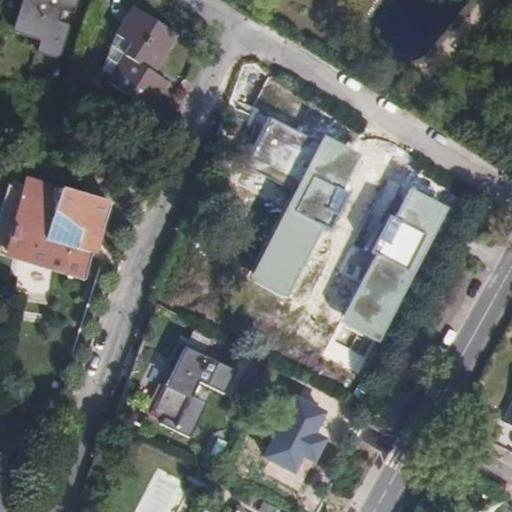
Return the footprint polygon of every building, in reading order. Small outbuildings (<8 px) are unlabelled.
[(31,0),(31,2),(24,4),(23,4),(20,5),(17,7),(15,11),(14,14),(15,20),(16,23),(19,26),(18,28),(19,29),(21,31),(41,36),(38,50),(37,51),(37,54),(39,55),(56,60),(58,60),(60,59),(61,57),(68,28),(68,26),(67,25),(57,23),(59,13),(69,15),(70,15),(72,14),(74,0),(31,0)] [(106,82),(148,109),(165,82),(152,73),(176,35),(134,8),(115,36),(129,45),(106,82)] [(252,123),(226,114),(217,140),(243,149),(252,123)] [(344,275),(378,294),(405,244),(391,236),(417,188),(377,166),(345,225),(365,235),(344,275)] [(29,202),(34,184),(26,182),(22,197),(29,202)] [(110,202),(34,184),(29,202),(22,197),(8,187),(0,219),(0,258),(7,260),(25,264),(88,280),(96,249),(98,240),(99,240),(100,240),(100,239),(101,239),(101,238),(110,202)] [(196,329),(187,346),(203,355),(213,338),(196,329)] [(176,362),(142,343),(127,385),(155,402),(151,410),(161,415),(158,422),(186,438),(200,412),(199,401),(189,396),(196,383),(221,396),(235,373),(203,355),(187,346),(186,346),(176,362)] [(0,511),(5,511),(9,499),(0,496),(0,493),(8,455),(0,453),(0,511)] [(208,511),(203,509),(187,501),(180,511),(235,511),(234,511),(208,511)]
